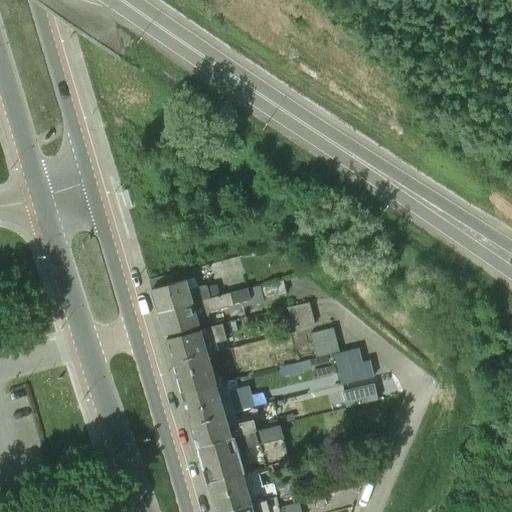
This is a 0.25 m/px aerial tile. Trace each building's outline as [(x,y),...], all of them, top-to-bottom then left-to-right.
[(159,313),(226,293),(223,280),(190,288),(187,278),(171,283),(168,274),(149,280),(159,313)] [(215,325),(211,311),(233,305),(233,304),(241,302),(242,306),(264,301),(263,299),(286,293),(283,280),(226,293),(159,313),(165,335),(182,330),(183,334),(215,325)] [(309,302),(288,307),(293,328),(314,324),(309,302)] [(166,338),(173,362),(208,352),(208,353),(219,350),(216,341),(226,339),(222,322),(215,325),(183,334),(166,338)] [(333,327),(310,333),(316,357),(339,351),(333,327)] [(208,352),(173,362),(182,392),(217,383),(208,353),(208,352)] [(309,360),(280,367),(282,376),(311,369),(309,360)] [(191,423),(233,412),(225,382),(217,384),(217,383),(182,392),(191,423)] [(373,382),(343,390),(347,407),(378,399),(373,382)] [(232,406),(250,404),(248,387),(229,389),(232,406)] [(233,412),(191,423),(197,445),(257,430),(254,418),(236,423),(233,412)] [(257,430),(197,445),(208,483),(259,471),(258,471),(263,469),(261,459),(248,461),(244,448),(284,438),(280,424),(257,430)] [(224,511),(274,498),(277,498),(273,483),(263,485),(259,471),(208,483),(210,490),(216,511),(224,511)] [(280,511),(277,498),(274,498),(224,511),(280,511)]
